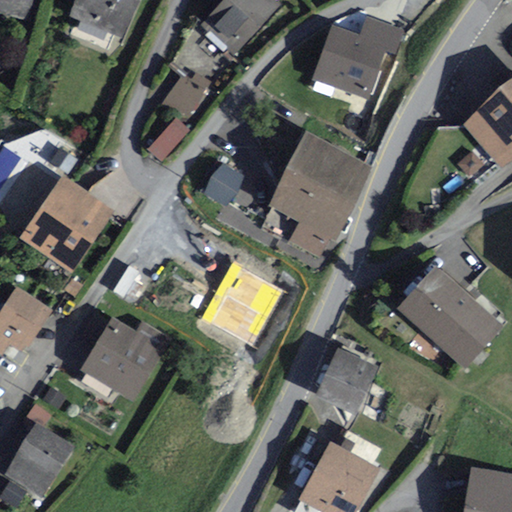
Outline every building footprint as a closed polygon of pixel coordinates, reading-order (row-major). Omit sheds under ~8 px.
[(29,0),(0,0),(0,7),(26,15),(29,0)] [(136,0),(78,0),(74,12),(123,32),(136,0)] [(276,4),(271,0),(227,0),(207,23),(237,49),(276,4)] [(405,29),(367,16),(361,34),(333,24),(314,80),(369,99),(386,51),(396,55),(405,29)] [(165,102),(192,115),(209,79),(182,66),(165,102)] [(511,154),(511,85),(470,124),(505,161),(511,154)] [(162,156),(194,127),(181,113),(149,142),(162,156)] [(367,168),(310,137),(275,200),(308,218),(295,241),(319,254),(331,233),(367,168)] [(227,204),(247,176),(224,159),(204,187),(227,204)] [(110,209),(63,179),(25,236),(72,267),(110,209)] [(496,324),(437,271),(404,307),(463,360),(496,324)] [(50,309),(18,290),(0,319),(0,349),(5,352),(11,341),(25,350),(50,309)] [(138,333),(115,319),(85,367),(133,397),(164,346),(160,343),(165,336),(144,323),(138,333)] [(372,368),(339,354),(322,394),(355,408),(372,368)] [(41,493),(70,447),(38,426),(8,473),(41,493)] [(353,511),(377,469),(331,444),(303,497),(329,511),(353,511)] [(511,511),(511,475),(473,470),(467,511),(511,511)] [(3,497),(20,504),(28,485),(11,478),(3,497)]
